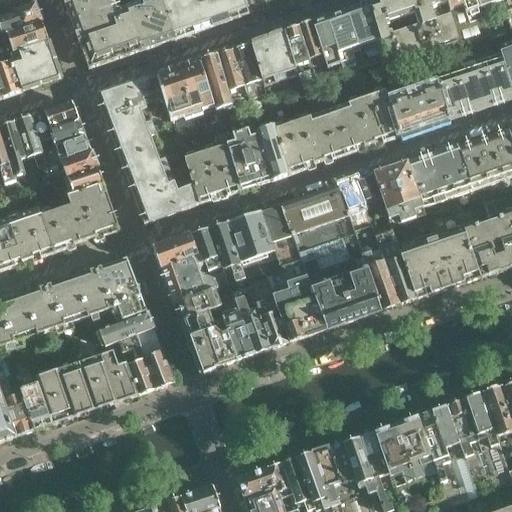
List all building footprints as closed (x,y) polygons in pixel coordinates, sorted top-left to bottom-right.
[(176,42),(161,0),(150,0),(119,11),(114,0),(62,0),(89,72),(176,42)] [(213,29),(202,0),(161,0),(176,42),(213,29)] [(249,16),(243,0),(202,0),(213,29),(249,16)] [(414,57),(406,33),(394,37),(393,33),(389,34),(387,28),(391,27),(390,24),(401,20),(394,0),(381,0),(369,4),(388,60),(390,65),(414,57)] [(437,22),(432,10),(448,4),(446,0),(394,0),(401,20),(416,15),(417,18),(421,17),(423,23),(419,24),(421,28),(406,33),(414,57),(460,41),(452,17),(437,22)] [(480,11),(476,0),(446,0),(448,4),(452,17),(460,41),(461,46),(488,37),(480,11)] [(502,3),(500,0),(476,0),(480,11),(502,3)] [(511,10),(511,0),(500,0),(502,3),(505,13),(511,10)] [(388,60),(369,4),(299,29),(310,62),(316,60),(318,66),(332,61),(330,55),(337,53),(338,55),(349,51),(353,60),(341,64),(345,75),(388,60)] [(0,39),(4,38),(42,24),(36,6),(0,18),(0,26),(3,37),(0,37),(0,39)] [(505,35),(500,21),(486,25),(490,40),(505,35)] [(0,60),(10,57),(49,44),(42,24),(4,38),(0,39),(0,60)] [(310,62),(299,29),(286,33),(297,67),(302,65),(306,76),(300,78),(303,87),(313,83),(310,73),(314,71),(310,62)] [(297,67),(286,33),(251,46),(265,91),(300,78),(297,67)] [(62,80),(49,44),(10,57),(13,63),(23,94),(45,86),(62,80)] [(265,91),(251,46),(234,52),(249,98),(250,100),(266,94),(265,91)] [(511,50),(499,54),(499,55),(511,93),(511,50)] [(249,98),(234,52),(218,57),(229,93),(238,91),(241,101),(249,98)] [(511,101),(511,93),(499,55),(461,68),(462,73),(436,82),(439,90),(450,122),(511,101)] [(229,93),(218,57),(201,63),(214,103),(231,98),(229,93)] [(23,94),(13,63),(0,67),(0,91),(3,100),(23,94)] [(214,103),(201,63),(180,70),(195,115),(215,108),(214,103)] [(195,115),(180,70),(158,77),(165,96),(173,122),(195,115)] [(179,193),(145,103),(165,96),(158,77),(96,98),(102,113),(144,227),(199,207),(194,188),(179,193)] [(450,122),(439,90),(390,106),(390,107),(400,139),(450,122)] [(400,139),(390,107),(390,106),(386,93),(329,112),(346,158),(359,154),(357,149),(363,147),(364,149),(376,145),(375,143),(381,140),(383,145),(400,139)] [(79,122),(74,108),(73,105),(69,107),(66,108),(65,104),(45,111),(46,114),(52,131),(79,122)] [(346,158),(329,112),(274,132),(273,132),(289,178),(308,171),(307,167),(313,164),(314,167),(325,163),(324,160),(331,158),(332,163),(346,158)] [(55,138),(52,131),(46,114),(31,119),(39,143),(55,138)] [(48,169),(42,153),(40,146),(39,143),(31,119),(15,124),(27,160),(35,158),(40,171),(45,170),(48,169)] [(85,138),(79,122),(52,131),(55,138),(56,141),(40,146),(42,153),(85,138)] [(27,160),(15,124),(0,129),(0,133),(16,179),(27,175),(22,162),(27,160)] [(289,178),(273,132),(274,132),(273,130),(256,135),(257,138),(272,183),(289,178)] [(511,178),(511,145),(507,130),(408,164),(408,165),(423,210),(511,178)] [(272,183),(257,138),(250,140),(247,131),(238,134),(257,188),(272,183)] [(16,179),(0,133),(0,169),(2,169),(2,175),(7,187),(17,183),(16,179)] [(257,188),(238,134),(230,136),(233,146),(226,148),(241,193),(257,188)] [(92,154),(85,138),(42,153),(48,169),(92,154)] [(241,193),(226,148),(226,147),(185,161),(194,188),(199,207),(200,207),(241,193)] [(98,169),(92,154),(48,169),(45,170),(48,178),(65,172),(68,180),(98,169)] [(423,210),(408,165),(374,176),(381,198),(383,201),(391,227),(392,227),(425,216),(423,210)] [(104,185),(98,169),(68,180),(71,187),(58,192),(61,199),(68,198),(104,186),(104,185)] [(416,302),(401,254),(392,227),(391,227),(383,201),(376,203),(375,200),(381,198),(374,176),(374,175),(356,182),(356,183),(364,204),(370,202),(371,205),(365,207),(400,308),(416,302)] [(400,308),(365,207),(364,204),(356,183),(339,189),(347,210),(346,210),(349,216),(382,314),(400,308)] [(119,230),(104,186),(68,198),(71,208),(42,218),(54,256),(68,251),(66,246),(73,244),(73,247),(96,239),(95,237),(102,234),(104,239),(117,234),(119,231),(119,230)] [(349,216),(346,210),(347,210),(339,189),(339,188),(280,209),(290,236),(349,216)] [(296,251),(290,236),(280,209),(261,215),(281,269),(288,267),(285,258),(285,257),(285,256),(286,255),(296,251)] [(54,256),(42,218),(40,210),(0,223),(0,274),(17,269),(15,263),(21,261),(22,264),(34,260),(33,257),(39,255),(41,260),(54,256)] [(281,269),(261,215),(227,225),(247,281),(264,275),(281,269)] [(382,314),(349,216),(290,236),(296,251),(307,280),(287,287),(291,297),(274,303),(289,346),(382,314)] [(511,216),(503,220),(503,219),(499,220),(499,221),(479,228),(478,227),(474,228),(475,229),(465,233),(480,280),(511,269),(511,216)] [(247,281),(227,225),(209,231),(222,269),(223,272),(231,269),(237,285),(247,281)] [(480,280),(465,233),(449,238),(447,230),(413,241),(416,249),(401,254),(416,302),(480,280)] [(222,269),(209,231),(191,237),(199,259),(201,265),(205,264),(208,274),(222,269)] [(199,259),(191,237),(153,250),(161,272),(199,259)] [(216,284),(206,279),(201,281),(199,275),(202,267),(201,265),(199,259),(161,272),(174,306),(218,290),(216,284)] [(148,315),(128,263),(124,261),(77,277),(90,315),(116,306),(123,324),(148,315)] [(289,346),(274,303),(264,275),(247,281),(250,290),(253,299),(261,297),(266,312),(258,314),(272,352),(289,346)] [(90,315),(77,277),(25,295),(38,333),(90,315)] [(235,304),(233,296),(229,286),(218,290),(174,306),(180,323),(208,313),(218,310),(235,304)] [(258,314),(253,299),(250,290),(233,296),(235,304),(255,357),(272,352),(258,314)] [(0,345),(38,333),(25,295),(0,303),(0,345)] [(255,357),(235,304),(218,310),(227,334),(237,363),(255,357)] [(207,333),(213,331),(214,330),(208,313),(180,323),(199,376),(220,369),(207,333)] [(135,338),(154,331),(148,315),(123,324),(102,332),(108,348),(120,343),(135,338)] [(237,363),(227,334),(220,336),(213,331),(207,333),(220,369),(237,363)] [(156,392),(143,359),(135,338),(120,343),(124,355),(133,351),(137,363),(128,367),(138,398),(156,392)] [(174,385),(167,366),(161,352),(143,359),(156,392),(174,385)] [(138,398),(128,367),(116,371),(111,356),(71,370),(87,415),(115,406),(138,398)] [(87,415),(71,370),(36,382),(52,427),(69,421),(69,422),(87,415)] [(52,427),(36,382),(35,380),(19,386),(22,396),(35,433),(52,428),(52,427)] [(35,433),(22,396),(13,399),(6,381),(0,383),(0,390),(17,439),(34,433),(35,433)] [(0,445),(17,439),(0,390),(0,445)] [(511,464),(508,453),(510,452),(505,437),(511,434),(511,411),(504,390),(504,391),(490,395),(488,391),(482,393),(483,397),(482,397),(511,479),(511,464)] [(511,486),(511,479),(482,397),(464,403),(497,492),(511,486)] [(497,492),(464,403),(447,409),(479,498),(497,492)] [(479,498),(447,409),(432,415),(451,466),(460,491),(464,503),(479,498)] [(451,466),(432,415),(418,420),(432,459),(447,500),(426,507),(427,511),(440,511),(464,503),(460,491),(452,494),(443,468),(451,466)] [(432,459),(418,420),(396,427),(416,482),(426,479),(422,468),(425,462),(432,459)] [(416,483),(396,428),(375,435),(389,476),(395,491),(416,483)] [(380,479),(389,476),(375,435),(358,441),(383,511),(393,511),(391,506),(390,507),(380,479)] [(383,511),(358,441),(343,446),(367,511),(383,511)] [(367,511),(343,446),(329,451),(311,456),(331,511),(367,511)] [(331,511),(311,456),(296,461),(311,502),(310,502),(313,511),(331,511)] [(311,502),(296,461),(281,467),(291,493),(292,498),(294,503),(296,507),(303,505),(306,511),(313,511),(310,502),(311,502)] [(291,493),(281,467),(268,471),(274,489),(277,498),(291,493)] [(274,489),(268,471),(267,471),(241,480),(240,481),(239,482),(239,483),(239,484),(244,500),(274,489)] [(297,511),(296,507),(294,503),(281,508),(279,502),(292,498),(291,493),(277,498),(274,489),(244,500),(248,511),(297,511)] [(219,511),(220,511),(214,493),(210,491),(194,497),(193,493),(180,498),(182,501),(169,506),(168,505),(170,511),(219,511)]
